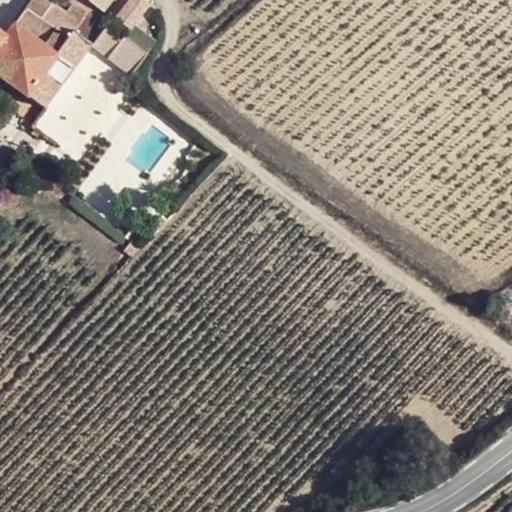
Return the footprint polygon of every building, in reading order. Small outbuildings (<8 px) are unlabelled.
[(67,0),(61,9),(48,0),(30,0),(5,33),(0,29),(0,74),(43,107),(60,81),(45,69),(56,54),(72,67),(91,42),(105,24),(72,0),(67,0)] [(87,0),(103,13),(104,11),(112,0),(87,0)] [(105,24),(91,42),(131,70),(144,54),(105,24)] [(60,81),(72,67),(56,54),(45,69),(60,81)] [(40,133),(33,127),(30,131),(34,135),(37,137),(40,133)]
